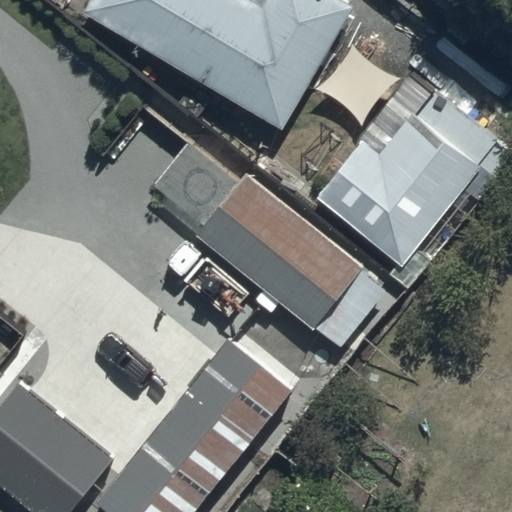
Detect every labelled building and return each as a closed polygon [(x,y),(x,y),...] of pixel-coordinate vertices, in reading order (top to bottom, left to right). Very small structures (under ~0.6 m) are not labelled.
[(290,127),(362,3),(358,0),(268,0),(268,1),(266,0),(102,0),(122,12),(115,25),(290,127)] [(408,262),(500,133),(441,84),(421,109),(416,105),(384,145),(368,132),(317,196),(408,262)] [(395,283),(248,166),(199,228),(266,282),(256,295),(274,310),(284,297),(344,346),(395,283)] [(196,511),(298,382),(233,330),(102,497),(120,511),(196,511)] [(0,385),(13,370),(0,359),(0,385)] [(74,511),(119,454),(22,376),(0,404),(0,481),(39,511),(74,511)]
